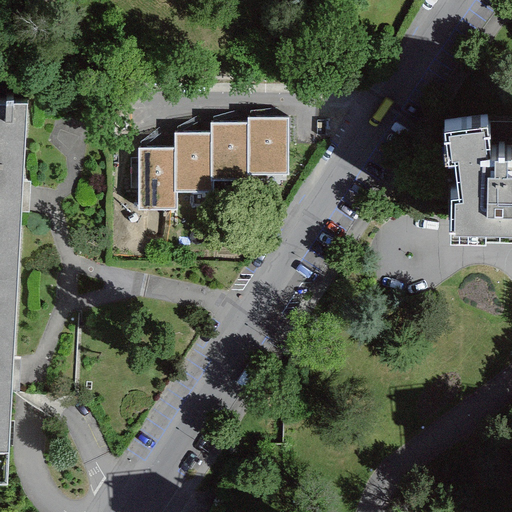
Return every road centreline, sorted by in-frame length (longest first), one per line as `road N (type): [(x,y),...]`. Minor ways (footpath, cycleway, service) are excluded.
road 1 (residential): [(458,0),(250,315)]
road 2 (residential): [(250,315),(122,511)]
